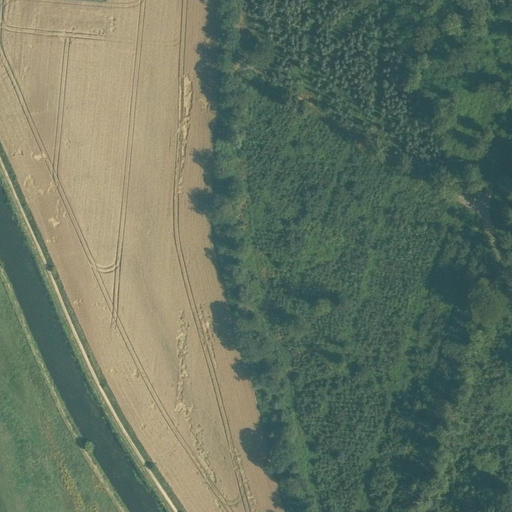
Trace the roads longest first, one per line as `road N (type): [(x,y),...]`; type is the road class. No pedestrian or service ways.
road 1 (track): [(511,95),(476,205),(467,305),(388,511)]
road 2 (track): [(476,205),(240,60)]
